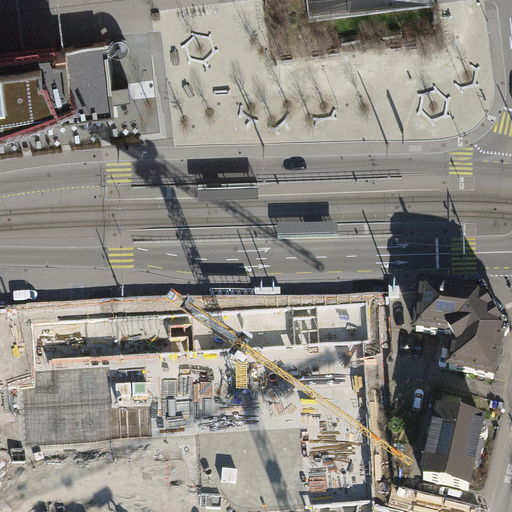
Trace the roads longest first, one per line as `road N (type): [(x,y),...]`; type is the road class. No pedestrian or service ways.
road 1 (secondary): [(0,256),(511,258)]
road 2 (secondary): [(495,167),(147,172),(0,185)]
